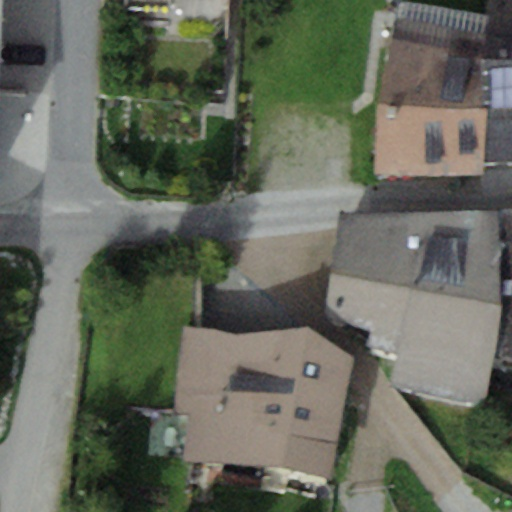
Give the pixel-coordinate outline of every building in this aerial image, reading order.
[(482,162),(511,159),(511,0),(492,0),(485,33),(482,162)] [(482,178),(482,162),(485,33),(397,17),(379,100),(374,175),(482,178)] [(511,208),(503,209),(493,357),(511,360),(511,208)] [(487,404),(493,357),(503,209),(422,212),(398,351),(394,387),(487,404)] [(369,344),(398,351),(422,212),(341,214),(329,316),(372,326),(369,344)] [(189,462),(262,466),(271,330),(232,333),(213,327),(183,326),(175,412),(190,413),(189,462)] [(308,326),(271,330),(262,466),(332,473),(355,357),(308,326)]
